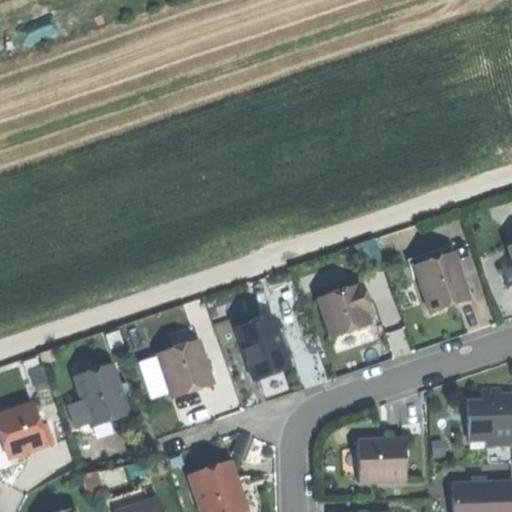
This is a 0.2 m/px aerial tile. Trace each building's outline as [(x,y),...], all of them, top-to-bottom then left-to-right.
[(419,272),(433,314),(449,308),(470,301),(456,260),(419,272)] [(321,300),(333,338),(352,332),(371,325),(364,305),(369,303),(363,286),(321,300)] [(237,330),(252,377),(269,371),(288,365),(273,319),(237,330)] [(159,357),(171,394),(192,387),(213,380),(201,343),(159,357)] [(84,402),(91,426),(128,415),(123,399),(113,369),(77,380),(84,402)] [(264,394),(293,389),(290,375),(261,380),(264,394)] [(468,405),(470,441),(487,441),(487,448),(511,447),(511,398),(500,399),(500,392),(491,392),(482,392),(482,404),(468,405)] [(82,429),(91,426),(84,402),(74,405),(82,429)] [(0,416),(0,432),(8,458),(26,453),(46,447),(40,427),(33,406),(0,416)] [(49,424),(40,427),(46,447),(55,444),(49,424)] [(360,478),(361,485),(408,483),(406,440),(382,441),(358,443),(359,456),(360,478)] [(346,478),(360,478),(359,456),(345,457),(346,478)] [(232,465),(192,478),(203,511),(247,511),(240,489),(232,465)] [(511,511),(511,484),(454,486),(454,511),(511,511)] [(111,501),(115,511),(121,511),(149,503),(145,490),(111,501)] [(121,511),(160,511),(157,501),(149,503),(121,511)]
